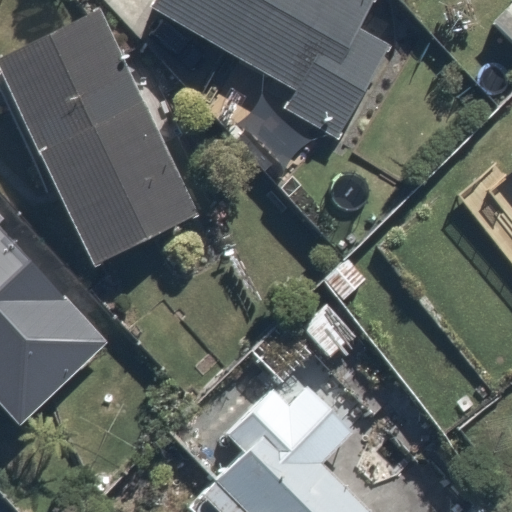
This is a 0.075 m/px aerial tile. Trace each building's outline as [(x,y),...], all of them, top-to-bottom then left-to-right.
[(373,0),(165,0),(298,74),(282,103),(345,138),(397,43),(361,23),(373,0)] [(511,0),(507,0),(489,16),(511,42),(511,0)] [(203,218),(94,3),(0,50),(0,59),(106,268),(203,218)] [(511,145),(451,197),(511,268),(511,145)] [(103,340),(0,208),(0,396),(12,412),(103,340)] [(410,460),(298,353),(219,435),(244,459),(205,500),(216,511),(367,511),(364,508),(410,460)] [(502,511),(483,490),(459,511),(502,511)]
